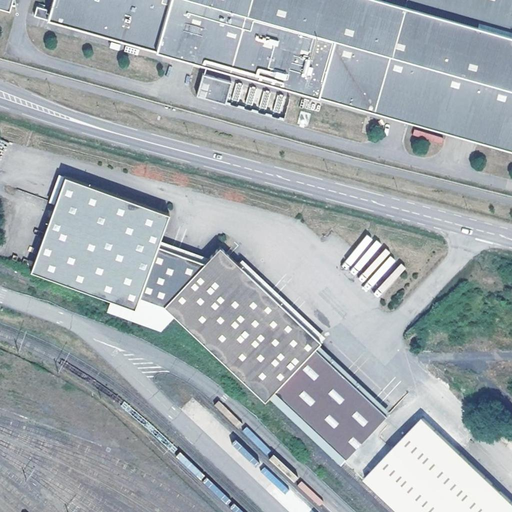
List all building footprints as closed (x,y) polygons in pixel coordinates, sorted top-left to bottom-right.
[(0,0),(0,7),(9,10),(11,0),(0,0)] [(511,0),(53,0),(48,17),(188,59),(511,148),(511,0)] [(36,6),(34,16),(46,19),(49,10),(36,6)] [(111,41),(110,48),(119,50),(120,43),(111,41)] [(201,76),(198,99),(227,103),(230,80),(201,76)] [(118,302),(171,321),(176,315),(269,399),(276,390),(411,511),(511,511),(511,504),(420,421),(405,438),(391,453),(370,434),(383,419),(310,353),(316,346),(320,341),(236,266),(219,250),(214,256),(207,263),(195,259),(157,245),(168,212),(65,175),(30,269),(118,302)] [(207,263),(214,256),(206,253),(195,259),(207,263)] [(324,338),(240,262),(236,266),(320,341),(324,338)] [(162,330),(171,321),(118,302),(111,306),(109,312),(162,330)] [(389,411),(316,346),(310,353),(383,419),(389,411)] [(391,453),(405,438),(383,419),(370,434),(391,453)]
